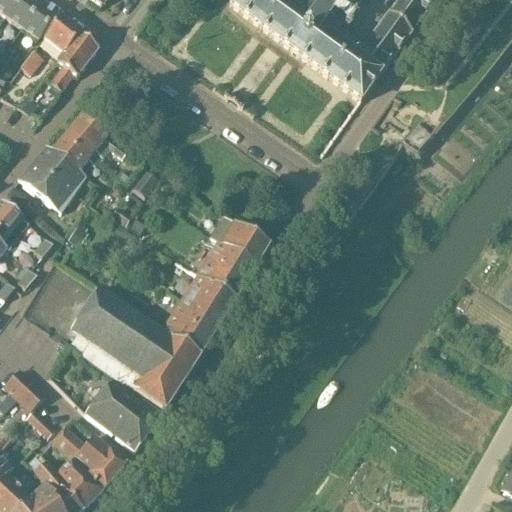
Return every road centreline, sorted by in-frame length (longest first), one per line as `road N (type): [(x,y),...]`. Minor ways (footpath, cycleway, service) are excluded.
road 1 (residential): [(102,511),(155,449),(321,188)]
road 2 (residential): [(321,188),(118,44)]
road 3 (residential): [(321,188),(451,0)]
road 4 (residential): [(118,44),(0,189)]
